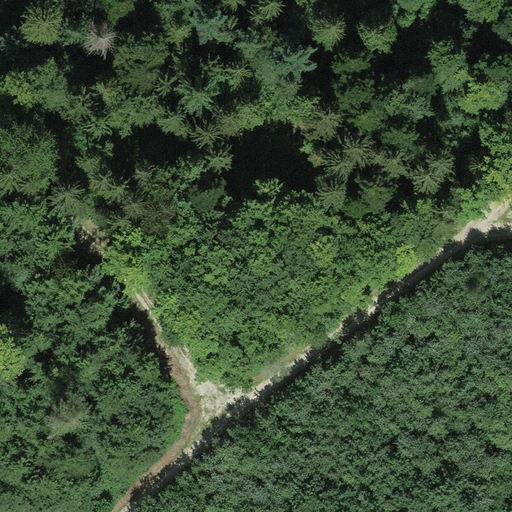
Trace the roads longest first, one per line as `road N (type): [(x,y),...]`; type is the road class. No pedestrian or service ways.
road 1 (track): [(221,415),(480,231),(511,180)]
road 2 (track): [(0,201),(75,224),(98,244),(221,415)]
road 3 (track): [(125,511),(221,415)]
